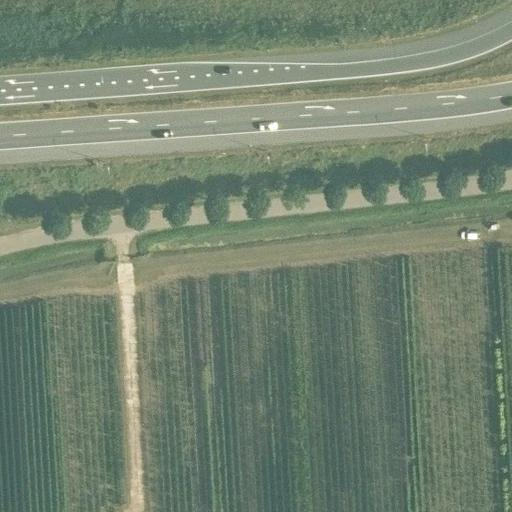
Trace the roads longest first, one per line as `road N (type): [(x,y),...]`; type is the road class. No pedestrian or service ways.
road 1 (motorway): [(511,31),(420,63),(0,100)]
road 2 (unclassified): [(0,246),(121,221),(511,182)]
road 3 (motorway): [(0,142),(511,100)]
